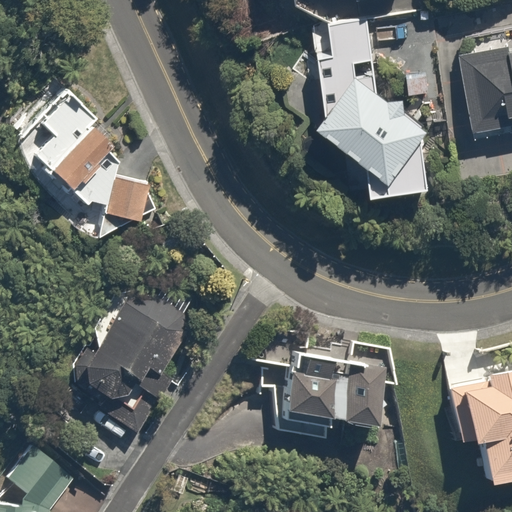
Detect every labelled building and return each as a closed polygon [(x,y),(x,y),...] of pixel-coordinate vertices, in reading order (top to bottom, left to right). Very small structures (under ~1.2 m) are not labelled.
[(312,53),(315,91),(304,105),(359,148),(360,177),(420,173),(414,110),(371,76),(367,10),(321,14),(324,52),(312,53)] [(511,37),(452,48),(467,134),(509,126),(506,113),(511,112),(511,37)] [(95,200),(90,229),(138,238),(151,174),(108,165),(122,152),(55,79),(7,123),(74,196),(95,200)] [(137,389),(184,318),(125,278),(55,383),(127,431),(150,398),(137,389)] [(374,380),(391,383),(389,345),(347,339),(345,352),(282,343),(270,424),(323,431),(325,415),(368,421),(374,380)] [(486,359),(448,364),(457,429),(469,427),(476,471),(511,465),(511,362),(511,359),(487,363),(486,359)] [(25,439),(0,470),(0,511),(41,511),(43,503),(68,472),(25,439)]
